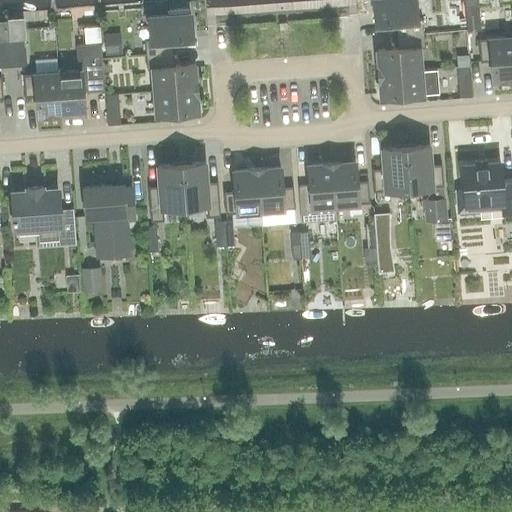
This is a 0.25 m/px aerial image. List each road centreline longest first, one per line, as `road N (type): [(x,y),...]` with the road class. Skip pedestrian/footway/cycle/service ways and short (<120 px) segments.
road 1 (residential): [(232,511),(511,506)]
road 2 (residential): [(226,131),(222,77),(351,67),(354,120)]
road 3 (residential): [(226,131),(0,148)]
road 4 (residential): [(511,107),(354,120)]
road 5 (residential): [(354,120),(333,134),(244,140),(226,131)]
